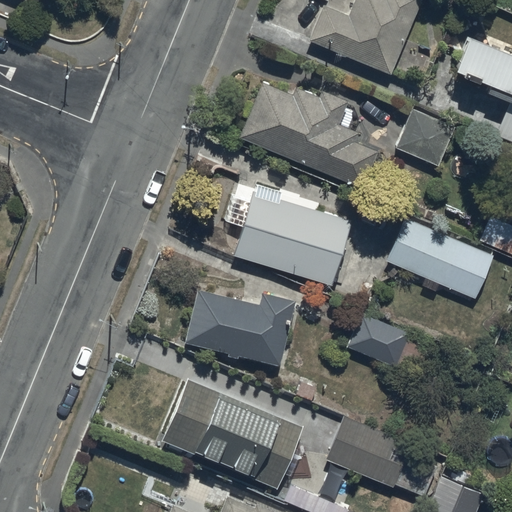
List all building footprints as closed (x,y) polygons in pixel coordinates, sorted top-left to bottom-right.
[(308,39),(389,72),(419,0),(352,0),(347,14),(322,4),(308,39)] [(511,53),(467,35),(453,68),(489,83),(486,90),(509,100),(495,134),(511,140),(511,53)] [(261,81),(238,135),(361,186),(376,150),(353,140),(357,130),(337,122),(346,100),(321,90),(319,96),(295,86),(292,93),(261,81)] [(411,109),(395,145),(436,163),(452,126),(411,109)] [(234,254),(331,283),(350,219),(253,190),(234,254)] [(511,224),(489,215),(479,240),(511,253),(511,224)] [(404,217),(386,259),(474,296),(492,254),(404,217)] [(184,341),(278,364),(294,300),(261,292),(258,303),(197,288),(184,341)] [(360,312),(346,346),(396,365),(409,332),(360,312)] [(161,439),(275,486),(301,425),(187,378),(161,439)] [(301,381),(296,393),(311,399),(316,386),(301,381)] [(343,416),(325,458),(392,485),(409,443),(343,416)] [(425,511),(474,511),(482,493),(440,476),(425,511)] [(168,511),(276,511),(255,503),(253,507),(227,496),(219,511),(190,511),(172,504),(168,511)]
